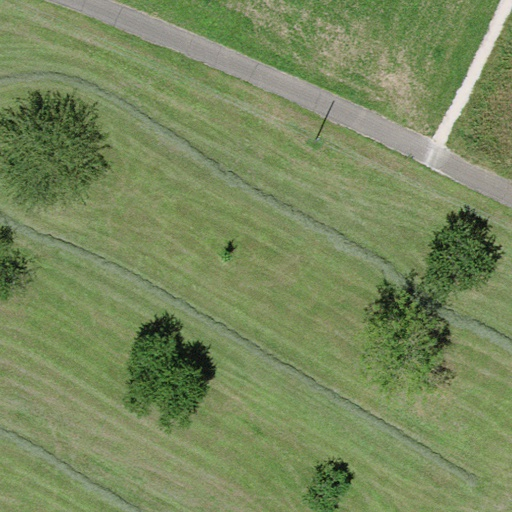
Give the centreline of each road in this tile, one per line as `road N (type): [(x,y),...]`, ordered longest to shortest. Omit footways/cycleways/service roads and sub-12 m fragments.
road 1 (track): [(511,193),(94,0)]
road 2 (track): [(423,151),(497,0)]
